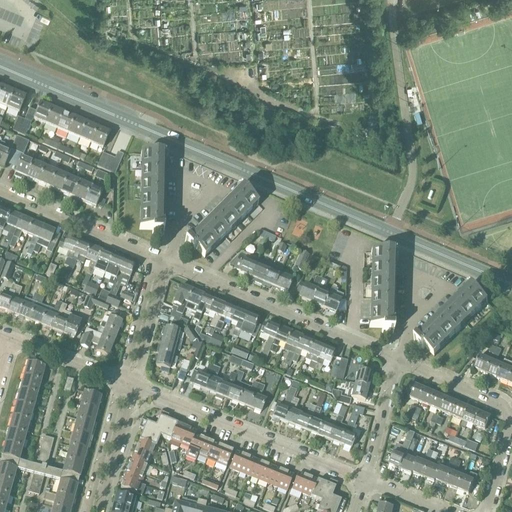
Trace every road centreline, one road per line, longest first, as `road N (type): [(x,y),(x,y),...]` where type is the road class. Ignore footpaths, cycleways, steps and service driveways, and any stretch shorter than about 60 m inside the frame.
road 1 (secondary): [(511,284),(0,68)]
road 2 (residential): [(365,479),(131,387)]
road 3 (residential): [(398,361),(167,262)]
road 4 (residential): [(485,511),(508,410),(398,361)]
road 5 (residential): [(155,257),(0,191)]
road 6 (residential): [(120,382),(85,511)]
road 7 (residential): [(131,387),(167,262)]
road 8 (residential): [(155,257),(120,382)]
road 9 (residential): [(98,511),(131,387)]
road 10 (residential): [(365,479),(398,361)]
